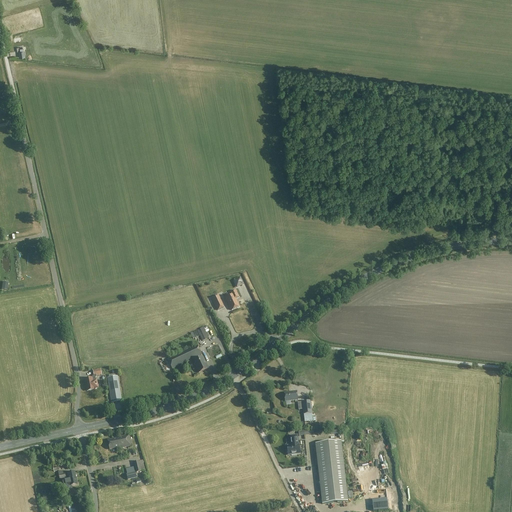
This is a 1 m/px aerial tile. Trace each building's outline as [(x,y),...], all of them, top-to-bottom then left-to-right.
[(239,297),(236,291),(230,293),(231,295),(225,298),(227,303),(228,303),(229,304),(228,305),(230,308),(232,311),(239,307),(235,299),(239,297)] [(218,303),(215,297),(212,299),(217,311),(224,308),(221,301),(218,303)] [(205,337),(231,325),(226,315),(200,327),(205,337)] [(193,359),(201,355),(202,355),(197,345),(167,359),(172,369),(193,359)] [(201,355),(193,359),(194,361),(193,362),(194,364),(194,365),(195,366),(199,373),(208,368),(203,357),(202,358),(201,355)] [(95,390),(95,389),(98,388),(97,380),(96,380),(96,378),(96,377),(96,376),(102,375),(101,369),(93,371),(94,376),(93,376),(92,378),(85,380),(87,391),(95,390)] [(121,401),(117,376),(107,378),(111,403),(121,401)] [(292,392),(284,393),(285,402),(298,400),(297,391),(292,392)] [(299,410),(303,409),(304,414),(312,413),(311,401),(298,402),(299,410)] [(118,449),(131,446),(129,435),(115,438),(116,439),(108,441),(110,450),(118,448),(118,449)] [(298,445),(297,436),(290,437),(291,443),(292,443),(292,446),(287,447),(287,449),(286,449),(287,453),(288,453),(288,455),(291,454),(292,456),(296,455),(296,454),(300,454),(299,445),(298,445)] [(341,441),(315,444),(322,504),(348,501),(341,441)] [(142,460),(139,461),(133,463),(136,473),(145,471),(142,460)] [(69,480),(76,478),(75,472),(64,474),(63,471),(58,472),(59,480),(68,478),(69,480)] [(126,474),(128,480),(137,478),(135,472),(126,474)] [(69,480),(62,481),(64,490),(73,489),(72,486),(78,485),(76,478),(69,480)]
